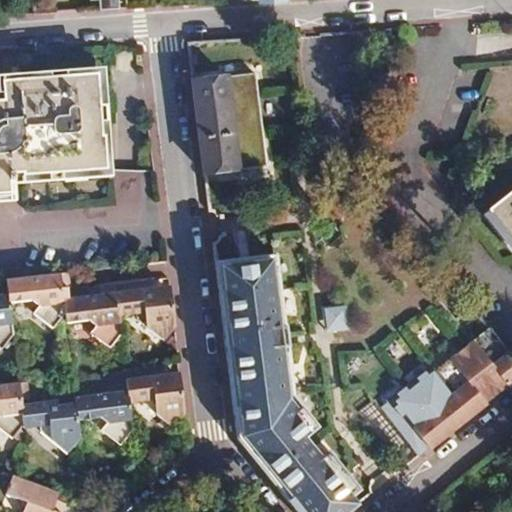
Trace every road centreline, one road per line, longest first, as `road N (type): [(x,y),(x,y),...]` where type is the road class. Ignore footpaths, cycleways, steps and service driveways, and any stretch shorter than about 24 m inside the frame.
road 1 (residential): [(161,23),(213,455)]
road 2 (residential): [(511,0),(161,23)]
road 3 (residential): [(161,23),(0,34)]
road 4 (residential): [(391,511),(511,415)]
